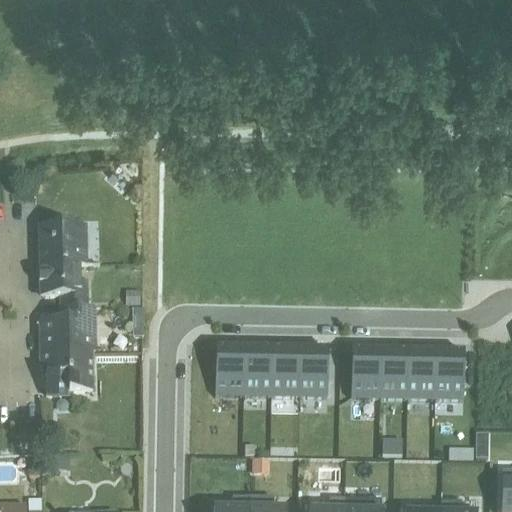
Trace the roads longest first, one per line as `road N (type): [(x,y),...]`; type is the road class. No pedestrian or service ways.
road 1 (residential): [(164,511),(167,346),(182,318),(461,320),(511,301)]
road 2 (track): [(0,61),(43,42),(184,21),(511,10)]
